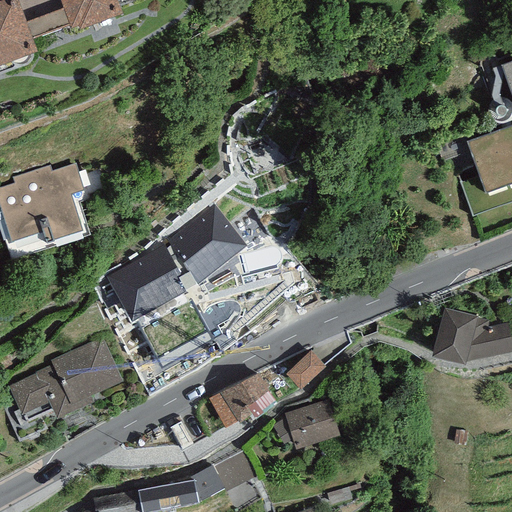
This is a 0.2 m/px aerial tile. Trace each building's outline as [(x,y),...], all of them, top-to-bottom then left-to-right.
[(16,0),(11,0),(0,4),(0,73),(38,59),(16,0)] [(115,0),(59,0),(71,33),(78,31),(80,36),(123,21),(115,0)] [(511,68),(501,73),(511,101),(511,68)] [(511,127),(465,145),(474,170),(458,176),(472,217),(511,203),(511,127)] [(51,164),(12,176),(14,182),(0,186),(0,201),(11,236),(42,227),(45,236),(82,224),(72,192),(85,187),(76,161),(52,169),(51,164)] [(477,313),(444,306),(431,350),(463,358),(511,348),(511,339),(508,321),(488,325),(487,319),(476,316),(477,313)] [(122,376),(103,335),(50,359),(52,362),(34,370),(35,372),(9,384),(26,420),(54,407),(58,414),(93,398),(90,391),(122,376)] [(315,344),(290,367),(304,382),(329,360),(315,344)] [(240,378),(207,397),(225,425),(237,416),(239,418),(251,407),(246,400),(267,384),(259,370),(240,378)] [(292,433),(296,445),(339,431),(328,397),(284,412),(286,416),(272,425),(283,439),(292,433)] [(191,473),(193,476),(195,476),(198,496),(224,484),(212,463),(191,473)] [(193,476),(137,486),(138,488),(141,509),(143,508),(199,498),(198,496),(195,476),(193,476)] [(81,508),(81,511),(144,511),(143,508),(141,509),(138,488),(93,497),(81,508)]
